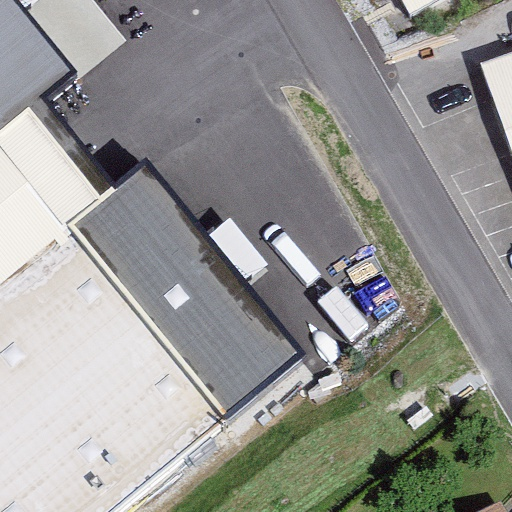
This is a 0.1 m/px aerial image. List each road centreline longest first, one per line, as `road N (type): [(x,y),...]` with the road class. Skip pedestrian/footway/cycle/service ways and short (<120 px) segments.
road 1 (residential): [(511,354),(307,0)]
road 2 (unknown): [(92,0),(152,74),(179,80),(224,64),(303,0)]
